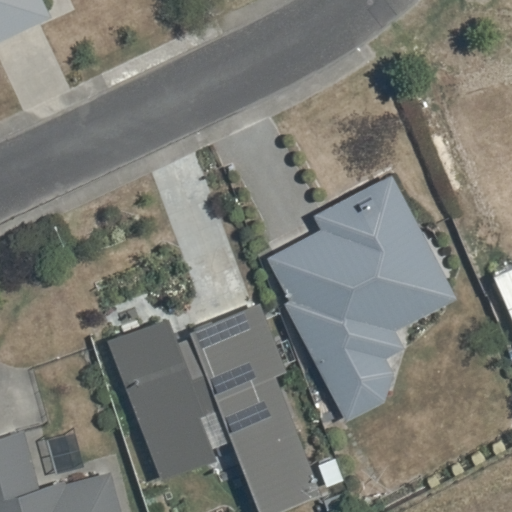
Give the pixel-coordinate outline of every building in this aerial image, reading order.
[(0,0),(0,38),(50,15),(43,0),(0,0)] [(287,296),(282,299),(344,418),(383,398),(392,369),(383,354),(403,344),(393,328),(457,295),(390,170),(311,211),(319,225),(265,254),(287,296)] [(285,366),(258,299),(187,327),(190,333),(175,338),(165,312),(105,336),(160,475),(214,454),(210,444),(228,436),(257,511),(260,511),(320,489),(273,371),(285,366)] [(0,511),(121,511),(109,468),(64,480),(63,476),(37,483),(23,428),(0,433),(0,511)] [(341,489),(322,497),(328,511),(343,511),(350,509),(341,489)]
